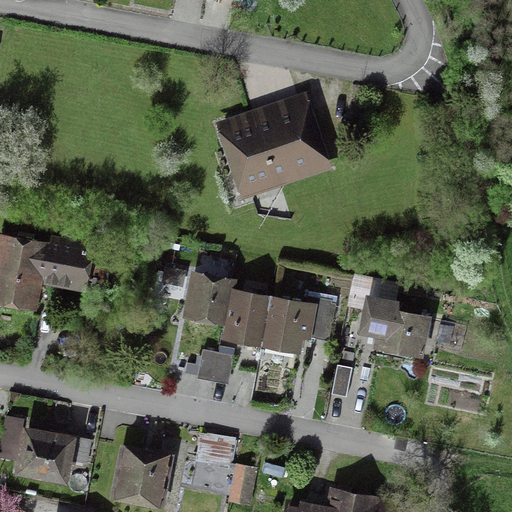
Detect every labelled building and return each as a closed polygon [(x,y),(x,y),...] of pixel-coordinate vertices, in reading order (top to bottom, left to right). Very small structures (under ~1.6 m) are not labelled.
[(228,132),(246,185),(316,161),(299,109),(228,132)] [(2,240),(0,249),(0,298),(29,304),(34,277),(79,285),(86,250),(41,241),(40,247),(2,240)] [(306,297),(305,305),(228,290),(230,282),(205,277),(194,275),(186,316),(225,323),(223,333),(222,338),(297,352),(301,332),(305,333),(308,334),(308,338),(327,342),(334,305),(306,297)] [(353,277),(351,290),(372,294),(374,288),(377,289),(378,283),(375,283),(375,281),(353,277)] [(368,300),(362,330),(379,334),(376,346),(417,355),(424,319),(385,311),(387,304),(368,300)] [(206,379),(211,379),(218,380),(224,381),(229,354),(215,352),(201,350),(197,377),(206,379)] [(336,366),(330,395),(345,398),(350,368),(336,366)] [(64,461),(84,465),(89,440),(69,436),(68,441),(26,433),(19,470),(61,478),(64,461)] [(215,466),(228,468),(233,440),(200,436),(196,459),(216,463),(215,466)] [(0,456),(14,459),(17,446),(1,443),(0,450),(0,456)] [(152,454),(138,452),(137,454),(122,451),(114,494),(159,502),(167,460),(152,457),(152,454)] [(229,501),(247,504),(253,469),(236,465),(229,501)] [(337,493),(332,492),(330,500),(323,499),(321,509),(328,510),(327,511),(308,511),(286,508),(285,511),(394,511),(396,504),(337,493)]
